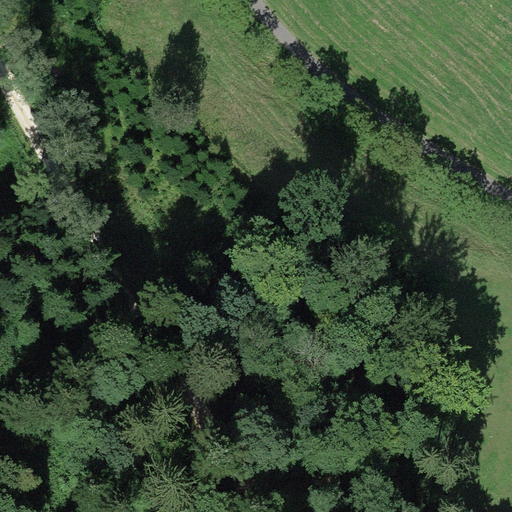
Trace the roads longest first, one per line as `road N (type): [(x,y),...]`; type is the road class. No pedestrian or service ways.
road 1 (track): [(0,74),(268,511)]
road 2 (track): [(251,0),(286,42),(511,197)]
